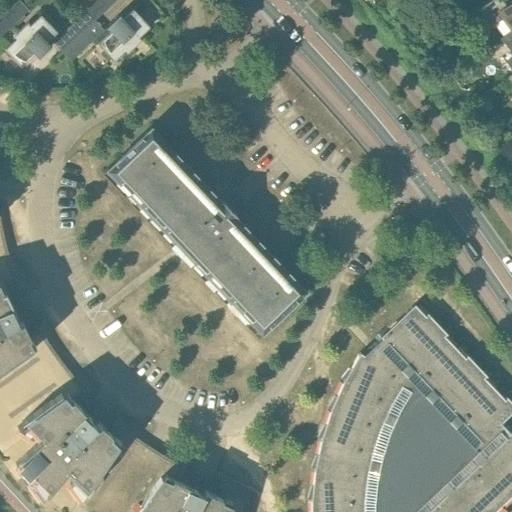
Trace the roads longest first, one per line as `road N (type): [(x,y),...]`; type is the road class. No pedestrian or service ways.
road 1 (residential): [(354,219),(319,317),(271,400),(225,423),(176,415),(126,381),(80,327),(49,265),(39,185),(47,123)]
road 2 (primary): [(437,166),(299,6)]
road 3 (primary): [(282,22),(419,180)]
road 4 (residential): [(223,60),(354,219)]
road 5 (primary): [(419,180),(511,309)]
road 6 (residential): [(47,123),(193,74)]
road 7 (primary): [(511,268),(437,166)]
